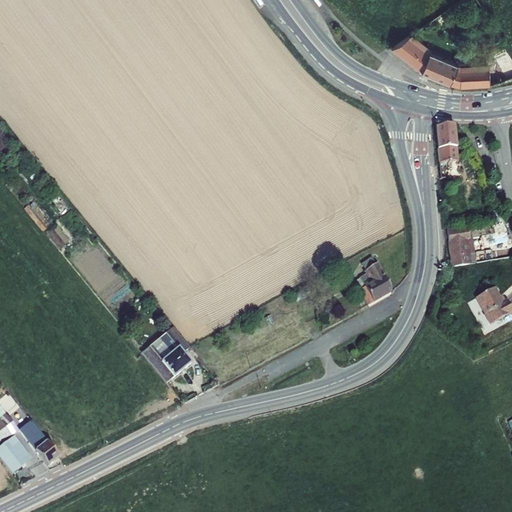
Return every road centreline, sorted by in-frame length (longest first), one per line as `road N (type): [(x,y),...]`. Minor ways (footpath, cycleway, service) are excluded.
road 1 (secondary): [(424,242),(414,305),(373,366),(313,390),(180,422),(5,511)]
road 2 (secondary): [(273,0),(323,66),(396,102)]
road 3 (secondary): [(396,102),(396,134),(424,242)]
road 4 (secondary): [(399,85),(335,51),(295,0)]
road 5 (secondary): [(424,242),(424,109)]
